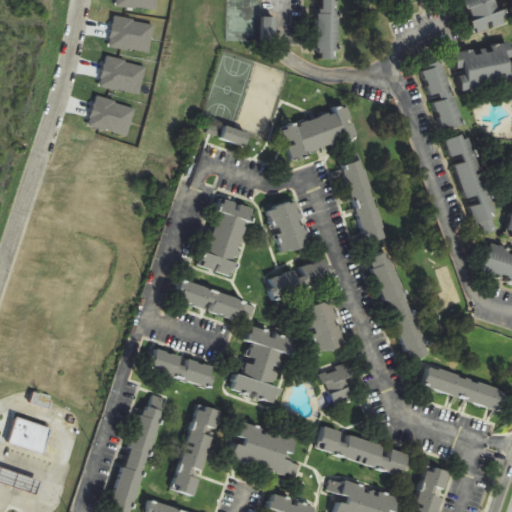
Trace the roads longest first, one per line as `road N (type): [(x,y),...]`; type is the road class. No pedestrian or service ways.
road 1 (residential): [(486,444),(404,419),(308,181),(278,183),(201,160),(76,511),(486,444)]
road 2 (residential): [(280,0),(281,52),(299,66),(329,76),(390,73),(470,296),(497,310),(511,308)]
road 3 (residential): [(0,278),(69,69),(81,0)]
